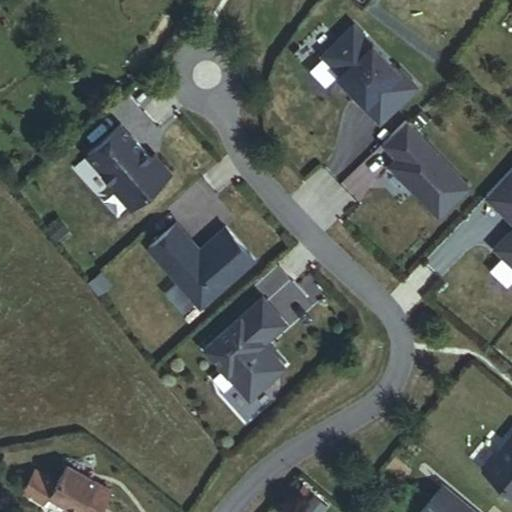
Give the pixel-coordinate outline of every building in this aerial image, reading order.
[(354,23),(322,53),(340,72),(339,74),(365,101),(363,103),(380,121),(418,85),(401,67),(398,69),(354,23)] [(438,214),(468,185),(405,119),(382,141),(397,157),(389,164),(438,214)] [(118,182),(136,202),(171,171),(155,153),(152,157),(121,123),(88,152),(116,184),(118,182)] [(511,165),(483,196),(511,223),(511,227),(510,230),(511,231),(508,235),(506,234),(492,249),(511,267),(511,165)] [(254,257),(226,225),(199,248),(195,252),(190,246),(194,243),(175,222),(148,246),(200,305),(254,257)] [(199,248),(194,243),(190,246),(195,252),(199,248)] [(268,336),(285,320),(263,295),(205,346),(249,396),(284,364),(270,348),(263,340),(268,336)] [(270,348),(275,344),(268,336),(263,340),(270,348)] [(511,492),(511,431),(482,467),(511,492)] [(96,511),(109,490),(66,464),(56,482),(34,469),(22,491),(44,503),(49,495),(77,511),(96,511)] [(476,511),(442,483),(417,511),(476,511)]
